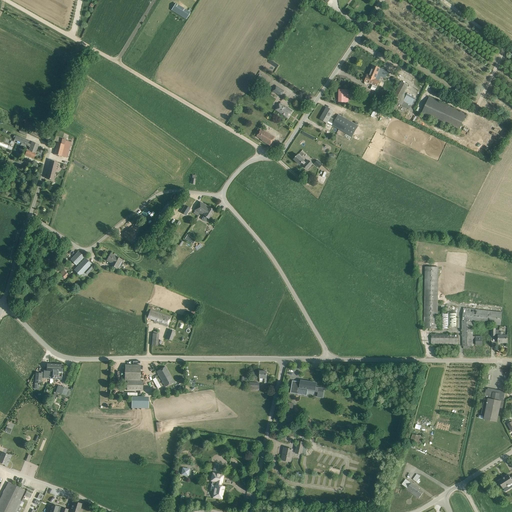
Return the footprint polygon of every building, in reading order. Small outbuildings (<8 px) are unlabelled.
[(176,3),(171,10),(186,19),(190,12),(176,3)] [(383,70),(373,65),(369,75),(372,77),(374,78),(374,79),(378,81),(380,76),(385,78),(388,71),(383,69),(383,70)] [(369,75),(367,75),(365,81),(364,83),(365,84),(367,85),(368,84),(369,83),(372,85),(370,89),(375,91),(377,86),(377,87),(380,81),(378,81),(374,79),(374,78),(372,77),(369,75)] [(408,85),(401,81),(387,108),(394,111),(408,85)] [(276,85),(272,91),(281,97),(285,91),(276,85)] [(349,90),(339,90),(339,102),(348,102),(349,90)] [(409,109),(415,98),(411,96),(411,95),(408,93),(407,94),(401,105),(409,109)] [(429,97),(422,113),(459,131),(466,115),(429,97)] [(280,114),(288,118),(293,111),(288,108),(287,108),(280,103),(276,110),(281,113),(280,114)] [(334,111),(331,110),(327,107),(320,119),(327,123),(328,121),(333,124),(332,126),(348,135),(351,131),(354,133),(357,126),(338,115),(336,120),(330,117),(334,111)] [(390,122),(384,119),(381,125),(387,127),(390,122)] [(270,146),(273,141),(275,137),(264,131),(264,132),(261,130),(257,137),(263,140),(262,141),(270,146)] [(32,142),(30,144),(28,144),(29,141),(16,135),(14,140),(27,145),(27,146),(30,147),(28,150),(26,150),(24,155),(34,159),(36,153),(35,153),(39,144),(32,142)] [(67,158),(70,146),(71,142),(65,140),(64,145),(57,143),(54,154),(67,158)] [(0,142),(0,145),(12,150),(13,147),(0,142)] [(278,152),(283,145),(279,142),(274,150),(278,152)] [(304,160),(302,158),(298,155),(297,156),(296,156),(295,157),(296,157),(294,159),(300,165),(302,163),(304,165),(304,166),(307,169),(312,163),(309,160),(307,163),(304,161),(304,160)] [(321,156),(314,164),(319,168),(315,173),(318,177),(322,173),(321,173),(323,171),(320,168),(324,163),(323,162),(326,160),(321,156)] [(58,162),(55,162),(51,161),(48,171),(46,178),(53,180),(55,173),(58,162)] [(209,207),(200,202),(195,210),(204,216),(202,219),(206,222),(208,219),(214,210),(209,207)] [(190,208),(185,205),(180,212),(186,216),(190,208)] [(137,231),(136,230),(133,226),(129,230),(128,229),(124,232),(128,236),(130,239),(133,236),(133,235),(137,231)] [(195,240),(187,235),(185,239),(193,244),(195,240)] [(71,260),(76,265),(84,257),(78,252),(71,260)] [(115,256),(110,253),(107,260),(109,262),(108,264),(113,266),(117,268),(118,267),(119,268),(121,268),(123,264),(123,262),(121,261),(122,260),(115,256)] [(95,267),(91,264),(85,258),(74,270),(80,276),(85,271),(88,274),(95,267)] [(423,329),(439,329),(439,325),(438,325),(439,267),(425,267),(423,329)] [(65,279),(69,275),(64,270),(60,274),(65,279)] [(463,308),(462,321),(463,346),(464,346),(464,348),(470,348),(470,346),(473,346),(473,339),(473,336),(473,327),(475,327),(476,323),(498,325),(500,325),(501,325),(502,312),(464,308),(463,308)] [(167,315),(150,310),(148,317),(154,320),(154,321),(160,323),(160,324),(167,326),(169,321),(170,317),(167,315)] [(186,317),(193,320),(195,314),(187,312),(187,313),(185,312),(183,316),(186,317)] [(448,313),(441,313),(441,314),(439,314),(439,320),(441,320),(440,328),(448,328),(448,313)] [(456,313),(448,313),(448,328),(456,328),(456,313)] [(172,341),(175,331),(170,329),(166,339),(172,341)] [(507,343),(507,335),(503,335),(503,332),(499,332),(499,330),(495,330),(495,329),(491,329),(491,336),(498,336),(498,342),(502,342),(502,343),(507,343)] [(458,346),(458,335),(431,334),(431,345),(458,346)] [(482,345),(482,336),(473,336),(473,339),(476,339),(476,345),(482,345)] [(53,371),(53,364),(47,364),(47,370),(44,370),(43,378),(51,379),(51,371),(53,371)] [(62,377),(62,370),(63,365),(53,364),(53,371),(51,371),(51,379),(55,379),(56,377),(62,377)] [(140,365),(125,365),(125,380),(127,380),(140,380),(140,365)] [(174,382),(168,371),(165,367),(157,371),(165,386),(174,382)] [(157,389),(161,387),(157,377),(153,379),(157,389)] [(143,380),(127,380),(126,390),(143,390),(143,380)] [(292,381),(290,393),(307,396),(308,391),(315,392),(318,392),(318,394),(317,397),(320,397),(323,398),(324,391),(324,388),(318,387),(317,387),(316,387),(316,384),(316,383),(304,381),(303,382),(302,382),(301,382),(294,381),(292,380),(292,381)] [(69,389),(64,387),(58,385),(52,401),(51,401),(48,407),(59,411),(60,405),(54,403),(57,393),(61,394),(67,396),(69,389)] [(486,389),(481,414),(485,415),(484,419),(496,422),(498,412),(501,413),(504,401),(503,401),(505,391),(488,388),(488,390),(486,389)] [(132,400),(132,406),(148,407),(148,399),(148,398),(132,398),(132,400)] [(421,445),(423,437),(411,434),(409,442),(421,445)] [(295,453),(302,455),(304,442),(298,441),(295,453)] [(290,461),(292,449),(284,448),(282,460),(290,461)] [(5,465),(7,460),(9,455),(3,452),(3,453),(0,451),(0,462),(2,463),(2,464),(2,463),(5,465)] [(190,469),(182,467),(181,475),(188,476),(190,469)] [(223,475),(213,473),(211,481),(217,482),(216,485),(215,485),(213,497),(222,499),(224,487),(220,486),(221,482),(222,483),(223,475)] [(511,477),(511,478),(510,478),(508,475),(498,481),(503,488),(511,483),(511,477)] [(423,492),(419,489),(406,479),(402,484),(407,488),(406,489),(419,498),(423,492)] [(14,485),(10,483),(8,482),(0,499),(0,511),(16,511),(21,501),(20,500),(22,495),(25,490),(19,487),(18,484),(14,485)] [(38,509),(44,495),(40,493),(33,507),(38,509)] [(62,508),(61,511),(67,511),(68,511),(79,511),(80,508),(82,504),(73,501),(71,510),(62,508)]
